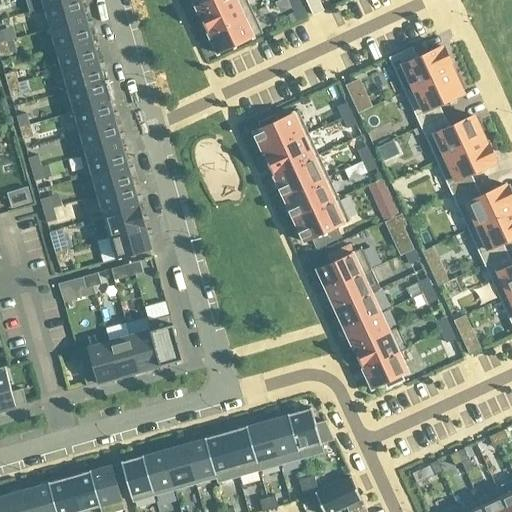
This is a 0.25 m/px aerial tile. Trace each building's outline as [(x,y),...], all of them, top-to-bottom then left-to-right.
[(86,19),(84,14),(80,0),(72,0),(44,8),(50,29),(86,19)] [(191,0),(198,14),(228,0),(191,0)] [(252,13),(246,0),(228,0),(198,14),(207,33),(252,13)] [(318,0),(305,0),(312,15),(323,11),(318,0)] [(262,33),(252,13),(207,33),(217,54),(262,33)] [(92,39),(88,29),(86,19),(50,29),(56,50),(92,39)] [(13,39),(5,41),(8,53),(16,51),(13,39)] [(97,60),(94,50),(92,39),(56,50),(62,70),(97,60)] [(0,55),(8,53),(5,41),(0,42),(0,55)] [(388,58),(404,93),(452,71),(449,63),(451,62),(444,48),(442,49),(441,46),(416,58),(411,47),(388,58)] [(103,81),(100,70),(97,60),(62,70),(68,91),(103,81)] [(438,105),(462,94),(461,90),(464,88),(459,76),(455,78),(452,71),(404,93),(420,127),(443,116),(438,105)] [(17,83),(14,72),(4,74),(7,86),(17,83)] [(109,102),(108,98),(103,81),(68,91),(74,112),(109,102)] [(20,95),(17,83),(7,86),(11,97),(20,95)] [(115,123),(112,113),(109,102),(74,112),(80,133),(115,123)] [(337,107),(342,118),(351,113),(346,103),(337,107)] [(263,154),(308,133),(297,110),(276,120),(274,116),(258,123),(261,127),(252,131),(263,154)] [(29,125),(25,113),(16,116),(19,128),(29,125)] [(342,118),(347,128),(356,124),(351,113),(342,118)] [(435,160),(483,138),(480,131),(483,130),(478,118),(474,119),(472,115),(448,127),(443,116),(420,127),(435,160)] [(121,144),(118,134),(115,123),(80,133),(86,154),(121,144)] [(32,136),(29,125),(19,128),(22,139),(32,136)] [(273,176),(318,155),(308,133),(263,154),(273,176)] [(452,195),(475,185),(470,174),(494,163),(493,160),(495,159),(489,145),(486,146),(483,138),(435,160),(452,195)] [(127,165),(124,154),(121,144),(86,154),(91,175),(127,165)] [(357,150),(362,161),(371,157),(366,146),(357,150)] [(41,167),(37,155),(28,158),(31,169),(41,167)] [(283,198),(328,177),(318,155),(273,176),(283,198)] [(371,157),(362,161),(367,172),(376,168),(371,157)] [(133,185),(130,175),(127,165),(91,175),(97,196),(133,185)] [(44,178),(41,167),(31,169),(34,181),(44,178)] [(293,219),(338,199),(328,177),(283,198),(293,219)] [(467,230),(511,209),(511,195),(508,186),(505,187),(504,184),(480,195),(475,185),(452,195),(467,230)] [(138,205),(138,202),(133,185),(97,196),(103,216),(139,206),(139,205),(138,205)] [(373,194),(384,220),(397,214),(385,188),(379,191),(373,194)] [(53,208),(49,197),(40,199),(43,211),(53,208)] [(338,199),(293,219),(303,242),(312,238),(316,247),(340,237),(335,228),(348,221),(338,199)] [(145,227),(144,223),(139,206),(103,216),(109,237),(145,227)] [(56,220),(53,208),(43,211),(46,222),(56,220)] [(483,264),(507,253),(502,243),(511,238),(511,209),(467,230),(483,264)] [(391,218),(396,229),(405,225),(400,214),(391,218)] [(151,249),(146,231),(145,228),(146,228),(145,227),(109,237),(115,259),(151,249)] [(64,250),(61,238),(51,241),(55,253),(64,250)] [(326,290),(370,269),(361,248),(316,269),(326,290)] [(413,249),(404,253),(409,264),(418,260),(413,249)] [(68,261),(64,250),(55,253),(58,264),(68,261)] [(511,264),(507,253),(483,264),(500,300),(511,293),(511,264)] [(131,263),(135,274),(142,273),(139,261),(131,263)] [(135,274),(131,263),(123,265),(126,276),(135,274)] [(371,293),(380,289),(370,269),(326,290),(334,310),(371,293)] [(436,287),(447,281),(442,269),(430,275),(436,287)] [(90,275),(93,286),(100,284),(97,273),(90,275)] [(85,289),(93,286),(90,275),(82,277),(85,289)] [(418,282),(423,293),(432,289),(427,278),(418,282)] [(423,293),(428,304),(437,299),(432,289),(423,293)] [(380,312),(371,293),(334,310),(343,328),(343,329),(380,312)] [(511,293),(500,300),(511,326),(511,293)] [(352,349),(398,328),(397,327),(389,331),(380,312),(343,329),(352,349)] [(150,330),(160,365),(182,359),(169,315),(147,321),(149,330),(150,330)] [(436,321),(441,332),(450,328),(445,317),(436,321)] [(362,369),(407,348),(398,328),(352,349),(362,369)] [(441,332),(446,343),(455,339),(450,328),(441,332)] [(150,330),(149,330),(130,336),(140,371),(160,365),(150,330)] [(140,371),(130,336),(109,342),(119,377),(140,371)] [(474,337),(462,343),(468,354),(480,349),(474,337)] [(119,377),(109,342),(87,348),(92,369),(82,372),(86,386),(119,377)] [(407,348),(362,369),(371,389),(385,383),(387,387),(402,380),(400,376),(408,372),(398,353),(407,349),(407,348)] [(4,367),(0,367),(0,410),(26,403),(22,388),(11,391),(4,367)] [(288,415),(300,459),(301,459),(298,450),(321,444),(333,440),(324,421),(315,424),(310,407),(309,408),(309,409),(288,415)] [(267,421),(280,465),(285,464),(300,459),(288,415),(267,421)] [(267,421),(246,427),(259,471),(280,465),(267,421)] [(259,471),(246,427),(225,432),(238,477),(259,471)] [(509,445),(502,430),(495,433),(502,448),(509,445)] [(238,477),(225,432),(205,438),(217,483),(238,477)] [(487,437),(494,451),(502,448),(495,433),(487,437)] [(184,444),(195,484),(200,483),(215,479),(217,483),(205,438),(184,444)] [(184,444),(163,450),(174,490),(195,484),(184,444)] [(468,459),(463,448),(456,452),(461,463),(468,459)] [(154,496),(174,490),(163,450),(142,456),(154,496)] [(448,455),(453,466),(461,463),(456,452),(448,455)] [(120,461),(132,502),(154,496),(142,456),(122,462),(121,461),(120,461)] [(434,475),(441,471),(436,460),(429,464),(434,475)] [(100,506),(99,507),(100,511),(115,511),(124,510),(111,465),(107,466),(90,471),(90,470),(89,470),(100,506)] [(100,506),(89,470),(89,471),(69,477),(78,511),(80,511),(81,511),(99,507),(100,506)] [(306,478),(309,489),(317,487),(313,475),(306,478)] [(334,511),(346,507),(348,511),(366,511),(350,476),(314,493),(323,511),(334,511)] [(80,511),(78,511),(69,477),(59,479),(49,482),(48,482),(56,511),(80,511),(81,511),(80,511)] [(306,478),(298,480),(301,492),(309,489),(306,478)] [(511,511),(511,479),(495,487),(497,492),(506,511),(511,511)] [(56,511),(48,482),(47,482),(47,483),(27,489),(34,511),(56,511)] [(34,511),(27,489),(7,494),(11,511),(34,511)] [(506,511),(497,492),(478,500),(477,501),(482,511),(506,511)] [(11,511),(7,494),(0,496),(0,511),(11,511)] [(270,509),(277,507),(274,495),(266,498),(270,509)] [(270,509),(266,498),(258,500),(262,511),(270,509)] [(482,511),(477,501),(459,509),(458,510),(458,511),(482,511)]
